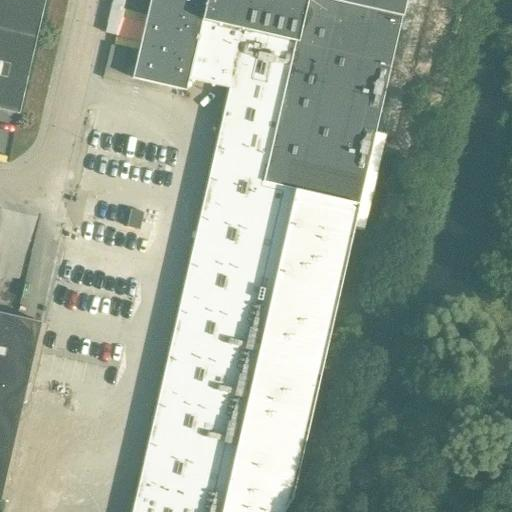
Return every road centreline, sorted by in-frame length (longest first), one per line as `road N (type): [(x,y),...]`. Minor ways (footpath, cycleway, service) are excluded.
road 1 (track): [(462,0),(318,511)]
road 2 (unclassified): [(0,187),(49,198),(94,0)]
